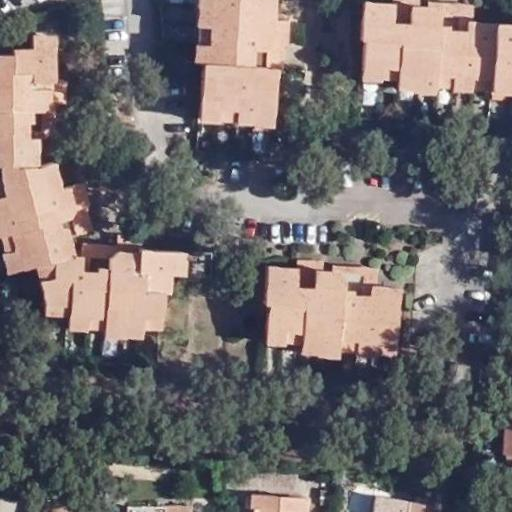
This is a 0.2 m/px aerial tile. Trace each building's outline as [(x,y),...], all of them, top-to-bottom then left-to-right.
[(219,0),(216,37),(225,38),(234,39),(236,0),(219,0)] [(236,0),(234,39),(225,38),(221,87),(300,92),(302,47),(280,45),(281,28),(293,28),(294,22),(299,22),(300,3),(300,0),(236,0)] [(511,0),(487,0),(488,4),(470,4),(469,0),(386,0),(386,13),(391,14),(390,38),(421,40),(421,51),(459,53),(459,49),(509,50),(511,50),(511,0)] [(317,4),(300,3),(299,22),(303,22),(316,24),(317,4)] [(75,20),(95,22),(96,10),(77,8),(75,20)] [(118,247),(119,232),(107,231),(104,219),(92,193),(101,189),(107,180),(97,158),(93,160),(84,138),(76,136),(77,113),(63,112),(64,96),(75,97),(75,84),(90,85),(91,76),(92,55),(95,22),(75,20),(54,18),(54,21),(28,21),(27,40),(20,40),(19,81),(23,81),(21,133),(30,135),(30,150),(36,168),(29,172),(42,204),(54,242),(62,240),(77,284),(106,287),(106,294),(138,297),(137,300),(176,302),(176,299),(193,298),(193,271),(203,271),(205,228),(173,228),(153,228),(145,228),(144,242),(133,242),(132,248),(118,247)] [(27,40),(28,21),(13,20),(14,40),(20,40),(27,40)] [(280,45),(302,47),(303,22),(299,22),(294,22),(293,28),(281,28),(280,45)] [(421,40),(390,38),(389,51),(421,51),(421,40)] [(19,81),(20,40),(14,40),(9,40),(7,81),(10,80),(19,81)] [(458,61),(509,63),(509,50),(459,49),(459,53),(458,61)] [(458,63),(458,61),(459,53),(421,51),(420,61),(458,63)] [(92,55),(91,76),(103,78),(105,56),(92,55)] [(8,134),(21,133),(23,81),(19,81),(10,80),(8,134)] [(63,112),(77,113),(88,114),(90,85),(75,84),(75,97),(64,96),(63,112)] [(300,92),(221,87),(220,99),(300,104),(300,92)] [(16,154),(25,173),(29,172),(36,168),(30,150),(16,154)] [(97,158),(107,180),(118,177),(109,154),(97,158)] [(25,209),(28,209),(42,204),(29,172),(25,173),(16,176),(25,209)] [(92,193),(104,219),(119,212),(107,180),(101,189),(92,193)] [(41,246),(54,242),(42,204),(28,209),(41,246)] [(153,216),(153,228),(173,228),(173,217),(153,216)] [(119,226),(119,232),(118,247),(132,248),(133,242),(144,242),(145,228),(119,226)] [(333,250),(333,240),(333,233),(315,232),(315,237),(315,250),(333,250)] [(361,250),(361,243),(333,240),(333,250),(315,250),(315,237),(288,236),(287,275),(290,275),(290,297),(322,299),(321,306),(359,310),(359,307),(413,310),(418,256),(390,253),(390,263),(373,263),(372,256),(367,256),(367,251),(361,250)] [(390,245),(361,243),(361,250),(367,251),(367,256),(372,256),(373,263),(390,263),(390,253),(390,245)] [(106,287),(77,284),(76,298),(106,300),(106,294),(106,287)] [(106,294),(106,300),(106,306),(137,309),(137,300),(138,297),(106,294)] [(322,299),(290,297),(289,309),(321,312),(321,306),(322,299)] [(192,311),(193,298),(176,299),(176,302),(176,310),(192,311)] [(137,300),(137,309),(137,314),(176,317),(176,310),(176,302),(137,300)] [(358,323),(359,318),(359,310),(321,306),(321,312),(321,321),(358,323)] [(413,322),(413,310),(359,307),(359,310),(359,318),(413,322)] [(480,390),(485,391),(506,390),(506,369),(482,368),(480,390)] [(506,390),(485,391),(484,433),(511,434),(511,369),(506,369),(506,390)] [(301,511),(305,485),(245,480),(244,493),(248,494),(247,511),(301,511)] [(163,504),(164,485),(130,482),(128,499),(163,504)] [(190,511),(193,488),(164,485),(163,504),(128,499),(127,511),(190,511)] [(23,511),(63,511),(64,492),(23,491),(23,511)]
